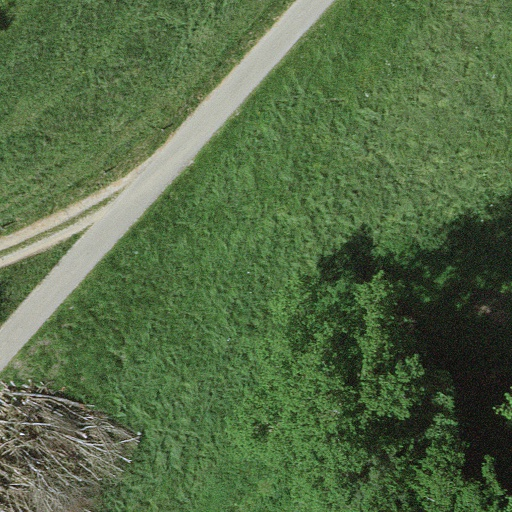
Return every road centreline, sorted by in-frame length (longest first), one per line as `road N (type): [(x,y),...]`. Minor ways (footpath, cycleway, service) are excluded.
road 1 (unclassified): [(314,0),(0,350)]
road 2 (track): [(0,251),(145,189)]
